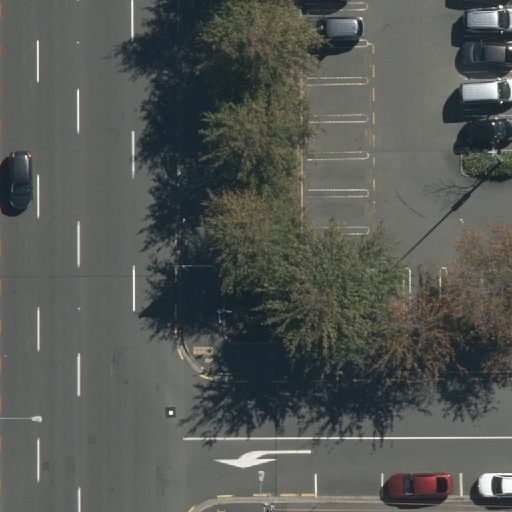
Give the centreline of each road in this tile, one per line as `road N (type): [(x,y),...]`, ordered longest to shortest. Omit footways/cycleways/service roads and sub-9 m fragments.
road 1 (secondary): [(80,0),(82,438)]
road 2 (unclassified): [(511,436),(82,438)]
